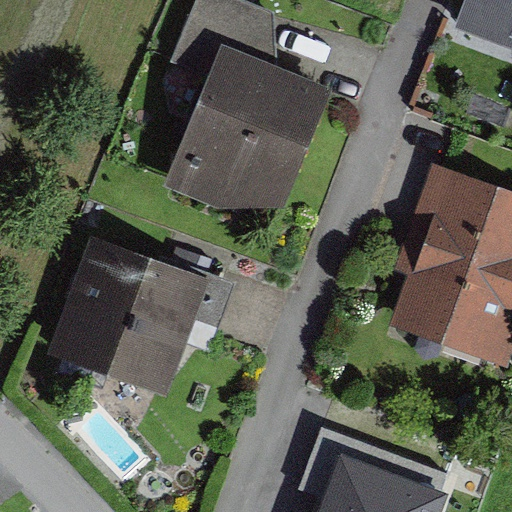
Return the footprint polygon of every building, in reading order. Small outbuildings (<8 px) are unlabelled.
[(291,223),(340,99),(286,74),(286,16),(245,0),(210,0),(184,66),(221,80),(173,200),(228,222),(239,207),(291,223)] [(511,0),(481,0),(470,29),(511,45),(511,0)] [(511,358),(511,193),(441,170),(407,271),(420,275),(400,337),(508,372),(511,358)] [(173,400),(215,281),(100,241),(58,360),(173,400)] [(440,511),(446,496),(382,473),(368,510),(343,501),(338,511),(440,511)]
